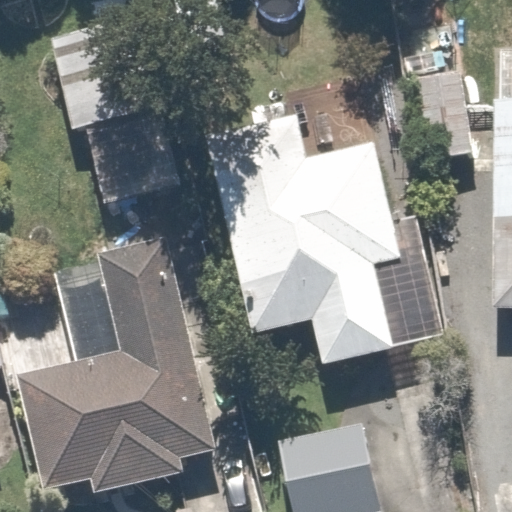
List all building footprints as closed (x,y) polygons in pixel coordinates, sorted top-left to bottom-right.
[(390,0),(393,15),(434,10),(433,0),(390,0)] [(129,59),(34,68),(50,224),(145,215),(129,59)] [(479,161),(469,76),(422,81),(432,167),(479,161)] [(511,79),(483,81),(492,350),(511,348),(511,79)] [(345,120),(208,152),(258,361),(315,348),(325,390),(455,360),(426,236),(404,241),(387,169),(358,176),(345,120)] [(224,485),(177,274),(95,292),(113,376),(12,398),(37,511),(171,511),(190,508),(186,493),(224,485)] [(360,511),(358,455),(266,459),(268,511),(360,511)]
